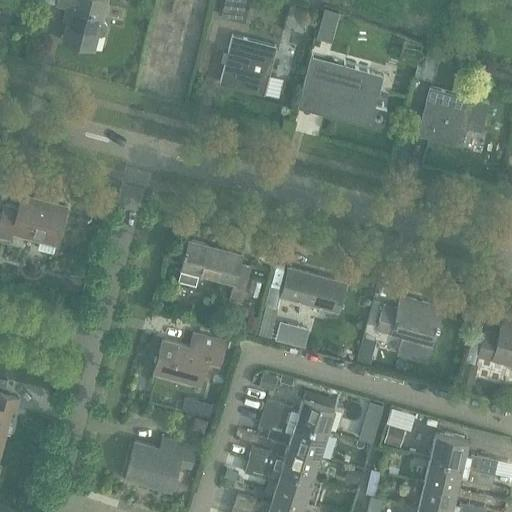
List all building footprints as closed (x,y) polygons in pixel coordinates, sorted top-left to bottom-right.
[(105,21),(101,20),(105,0),(57,0),(56,3),(70,7),(62,39),(93,48),(97,34),(101,35),(105,32),(107,26),(105,21)] [(224,0),(220,15),(244,21),(248,0),(224,0)] [(324,7),(316,38),(332,42),(340,12),(324,7)] [(268,74),(266,73),(274,45),(232,34),(219,81),(263,92),(268,74)] [(311,52),(297,107),(298,107),(304,86),(321,90),(328,92),(331,93),(325,114),(327,114),(328,112),(330,112),(338,114),(356,119),(356,118),(370,122),(374,106),(374,107),(375,106),(379,89),(383,76),(383,74),(369,71),(367,70),(358,68),(354,67),(344,64),(345,62),(344,62),(343,64),(312,56),(313,53),(311,52)] [(420,76),(432,79),(438,56),(427,53),(420,76)] [(418,133),(461,144),(465,126),(481,130),(488,102),(430,86),(418,133)] [(3,211),(0,220),(0,235),(9,238),(11,231),(40,239),(37,248),(52,252),(65,207),(21,195),(16,215),(3,211)] [(242,255),(190,241),(180,282),(196,286),(199,273),(235,283),(230,300),(241,303),(252,264),(241,261),(242,255)] [(281,295),(338,310),(346,282),(289,267),(281,295)] [(67,288),(76,290),(79,279),(70,276),(67,288)] [(384,305),(378,329),(403,335),(401,343),(431,351),(442,307),(401,296),(398,308),(384,305)] [(277,307),(266,304),(258,334),(270,337),(277,307)] [(280,320),(276,336),(283,338),(288,322),(280,320)] [(511,325),(501,322),(498,334),(484,331),(478,355),(511,363),(511,325)] [(164,339),(156,372),(182,379),(183,375),(203,380),(207,363),(219,366),(221,360),(226,341),(195,333),(191,346),(164,339)] [(363,345),(359,360),(372,364),(376,349),(363,345)] [(463,361),(457,387),(471,390),(477,365),(463,361)] [(264,374),(260,386),(274,390),(278,378),(264,374)] [(283,374),(281,381),(293,384),(295,377),(283,374)] [(306,389),(303,397),(333,406),(335,398),(306,389)] [(0,456),(12,409),(16,410),(18,398),(0,393),(0,456)] [(266,398),(262,411),(325,430),(333,406),(301,396),(297,410),(291,408),(292,406),(266,398)] [(187,398),(184,410),(211,416),(214,405),(187,398)] [(371,400),(363,425),(376,429),(384,404),(371,400)] [(287,444),(318,454),(325,430),(262,411),(258,423),(284,431),(284,429),(291,431),(287,444)] [(197,418),(195,427),(197,432),(206,434),(210,422),(197,418)] [(391,425),(386,441),(401,446),(406,430),(391,425)] [(466,439),(434,431),(429,456),(493,471),(496,458),(470,452),(470,455),(463,453),(466,439)] [(180,463),(192,466),(197,447),(172,440),(169,450),(137,442),(128,475),(154,482),(155,478),(174,483),(180,463)] [(252,446),(248,458),(310,478),(318,454),(287,444),(282,458),(276,456),(276,454),(252,446)] [(429,456),(423,480),(455,488),(458,473),(465,475),(464,478),(490,484),(493,471),(429,456)] [(248,458),(244,471),(269,478),(265,490),(272,493),(302,502),(310,478),(248,458)] [(350,469),(346,481),(358,485),(362,472),(350,469)] [(458,503),(452,501),(455,488),(423,480),(417,504),(450,511),(484,511),(485,506),(459,500),(458,503)] [(236,493),(232,506),(252,511),(299,511),(302,502),(272,493),(268,505),(261,503),(262,501),(236,493)]
